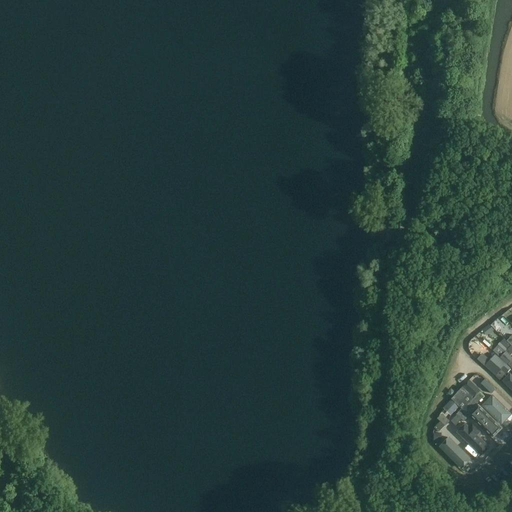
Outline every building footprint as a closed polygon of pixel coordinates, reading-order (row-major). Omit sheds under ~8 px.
[(493,322),(501,334),(511,327),(503,315),(493,322)] [(511,353),(511,346),(507,350),(500,357),(504,362),(507,365),(508,364),(511,367),(511,366),(511,358),(510,356),(511,353)] [(504,362),(496,354),(485,366),(494,374),(500,380),(506,373),(511,368),(507,365),(504,362)] [(511,377),(508,374),(501,381),(511,392),(511,377)] [(487,378),(483,382),(493,392),(496,388),(487,378)] [(479,390),(473,384),(467,390),(474,396),(479,390)] [(480,392),(474,398),(478,403),(484,397),(480,392)] [(500,425),(511,414),(491,395),(480,406),(500,425)] [(478,403),(474,398),(468,404),(472,409),(478,403)] [(452,400),(445,406),(452,413),(459,407),(452,400)] [(501,429),(477,406),(474,410),(468,415),(492,438),(501,429)] [(456,414),(457,415),(451,421),(455,426),(461,420),(463,422),(469,416),(461,409),(456,414)] [(440,422),(434,428),(439,432),(445,426),(440,422)] [(468,427),(465,424),(456,433),(480,456),(488,447),(478,437),(480,435),(470,424),(468,427)] [(461,470),(470,460),(447,437),(437,447),(461,470)]
